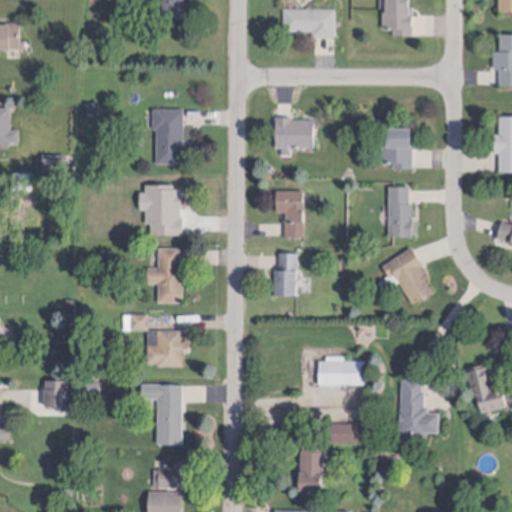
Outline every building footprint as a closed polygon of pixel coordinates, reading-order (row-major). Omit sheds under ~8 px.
[(163,0),(187,0),(187,16),(163,16),(163,0)] [(387,0),(412,0),(412,4),(415,4),(415,13),(413,13),(413,23),(415,23),(415,32),(394,32),(394,24),(384,24),(384,5),(387,5),(387,0)] [(511,0),(511,8),(500,8),(500,0),(511,0)] [(285,5),(337,5),(337,34),(314,34),(314,28),(284,28),(284,5),(285,5)] [(0,17),(12,17),(12,18),(22,18),(22,44),(11,44),(11,43),(0,43),(0,17)] [(121,18),(129,18),(129,26),(121,26),(121,18)] [(511,82),(501,82),(501,66),(495,66),(495,47),(501,47),(501,31),(511,31),(511,82)] [(87,99),(101,99),(101,110),(87,110),(87,99)] [(155,104),(185,104),(185,143),(182,143),(182,159),(158,159),(158,125),(155,125),(155,104)] [(294,115),(316,115),(316,143),(278,143),(278,112),(294,112),(294,115)] [(511,168),(501,168),(501,149),(496,149),(496,130),(501,130),(501,112),(511,112),(511,168)] [(415,136),(415,164),(395,164),(395,159),(384,159),(384,138),(388,138),(388,121),(413,121),(413,136),(415,136)] [(14,168),(33,169),(33,187),(28,187),(28,188),(24,187),(25,186),(14,186),(14,168)] [(34,198),(28,179),(13,184),(19,203),(34,198)] [(390,182),(411,182),(411,200),(414,200),(414,215),(414,234),(412,234),(412,233),(391,233),(390,182)] [(278,186),(305,186),(305,197),(306,197),(306,204),(305,204),(305,217),(306,217),(306,233),(287,233),(287,207),(278,207),(278,186)] [(511,237),(499,234),(503,217),(511,219),(511,237)] [(413,243),(425,262),(424,263),(431,272),(426,276),(434,287),(414,300),(400,280),(401,279),(396,271),(391,274),(384,263),(413,243)] [(160,244),(182,244),(182,263),(185,263),(185,299),(160,299),(160,280),(149,280),(149,264),(160,264),(160,244)] [(146,247),(146,256),(138,256),(138,247),(146,247)] [(299,249),(299,289),(276,292),(276,266),(281,266),(281,249),(299,249)] [(133,311),(150,311),(150,327),(125,327),(125,311),(133,311)] [(160,326),(185,327),(185,363),(160,363),(160,360),(149,360),(150,342),(160,342),(160,326)] [(321,357),(328,357),(328,353),(347,353),(347,357),(367,357),(367,381),(344,381),(344,382),(322,382),(322,381),(320,381),(320,357),(321,357)] [(484,408),(479,390),(475,391),(469,365),(485,361),(485,363),(489,362),(489,365),(487,366),(489,373),(490,372),(492,379),(497,378),(498,383),(503,381),(509,402),(484,408)] [(403,376),(424,376),(424,388),(427,388),(426,404),(430,404),(430,410),(441,410),(441,429),(429,429),(428,435),(415,434),(415,435),(401,434),(401,421),(402,408),(403,376)] [(70,377),(70,403),(46,403),(46,385),(48,385),(48,377),(70,377)] [(85,379),(100,379),(100,389),(85,389),(85,379)] [(144,381),(184,381),(184,440),(160,440),(160,395),(144,395),(144,381)] [(332,420),(365,420),(365,439),(330,439),(330,420),(332,420)] [(326,447),(326,470),(323,470),(323,484),(301,484),(302,467),(303,467),(303,447),(305,447),(305,441),(325,442),(325,447),(326,447)] [(161,466),(178,466),(178,485),(161,485),(161,484),(156,484),(156,467),(161,467),(161,466)] [(65,488),(73,488),(73,497),(65,496),(65,488)] [(150,511),(151,489),(183,490),(183,511),(150,511)]
